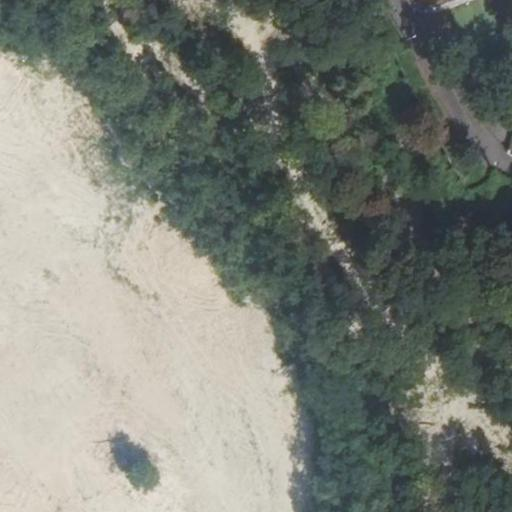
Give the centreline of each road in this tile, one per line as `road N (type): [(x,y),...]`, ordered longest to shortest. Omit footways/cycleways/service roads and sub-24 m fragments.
road 1 (track): [(280,511),(291,462),(284,414),(259,373),(195,291),(44,138)]
road 2 (residential): [(480,155),(451,122),(403,0)]
